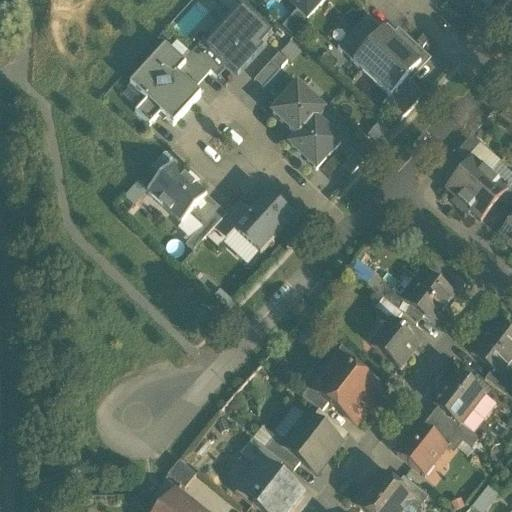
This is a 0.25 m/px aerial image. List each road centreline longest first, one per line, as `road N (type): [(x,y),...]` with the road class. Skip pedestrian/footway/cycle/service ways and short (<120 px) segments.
road 1 (residential): [(503,281),(316,511)]
road 2 (residential): [(144,429),(219,379),(348,239)]
road 3 (residential): [(348,239),(226,131)]
road 4 (residential): [(390,194),(493,82)]
road 5 (residential): [(390,194),(503,281)]
road 6 (residential): [(493,82),(405,0)]
